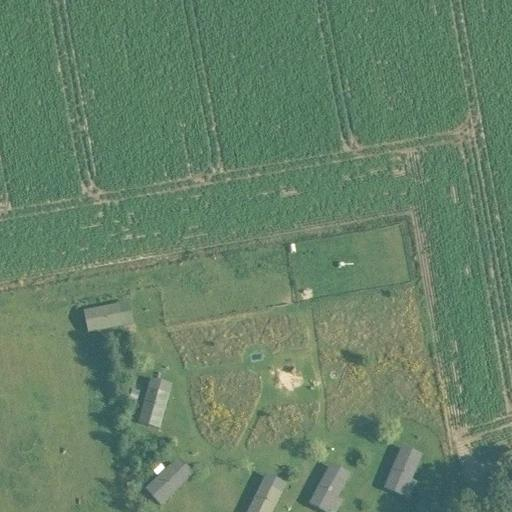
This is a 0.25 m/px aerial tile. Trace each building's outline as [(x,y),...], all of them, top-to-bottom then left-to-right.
[(153,400),(136,419),(154,436),(171,417),(162,408),(167,402),(158,394),(153,400)] [(394,465),(385,488),(408,498),(417,474),(405,469),(408,462),(397,457),(394,465)] [(176,458),(140,491),(157,509),(193,476),(176,458)] [(334,511),(340,501),(337,499),(349,475),(327,464),(306,505),(319,511),(334,511)] [(243,511),(271,511),(284,485),(262,475),(243,511)]
